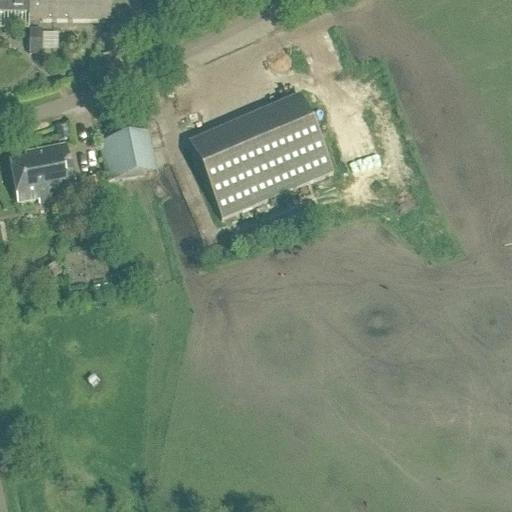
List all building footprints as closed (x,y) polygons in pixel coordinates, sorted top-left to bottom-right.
[(108,22),(107,0),(0,0),(0,16),(27,16),(27,22),(108,22)] [(42,58),(42,32),(28,32),(28,58),(42,58)] [(228,67),(229,83),(242,82),(241,66),(228,67)] [(223,227),(334,179),(299,100),(188,148),(223,227)] [(37,209),(74,202),(64,149),(22,157),(23,164),(6,168),(14,209),(36,205),(37,209)] [(156,209),(166,205),(158,188),(149,191),(156,209)] [(84,233),(100,231),(97,211),(81,213),(84,233)]
